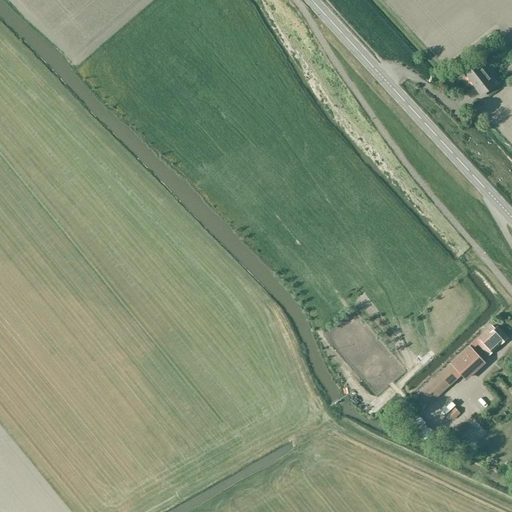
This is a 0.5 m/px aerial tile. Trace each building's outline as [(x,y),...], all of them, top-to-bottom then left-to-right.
[(482,95),(498,82),(484,64),(481,67),(478,63),(465,73),(482,95)] [(481,343),(492,354),(508,338),(498,327),(495,330),(492,327),(479,339),(482,342),(481,343)] [(486,364),(470,346),(451,363),(412,399),(419,407),(423,403),(428,407),(450,386),(445,380),(456,370),(467,382),(486,364)] [(448,414),(453,421),(461,414),(455,408),(448,414)] [(417,420),(411,425),(418,432),(423,427),(417,420)]
